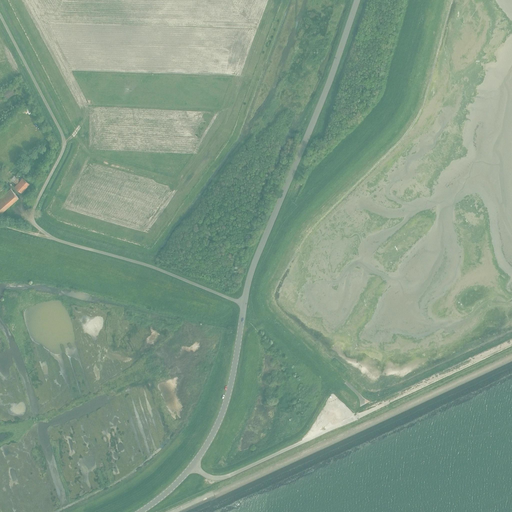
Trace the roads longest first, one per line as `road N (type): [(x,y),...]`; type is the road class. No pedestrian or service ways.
road 1 (track): [(435,0),(397,116),(291,226),(259,292),(267,318),(373,407),(356,416)]
road 2 (unclassified): [(244,303),(53,241),(32,227),(30,205),(56,137),(0,28)]
road 3 (unclassified): [(244,303),(357,0)]
road 4 (unclassified): [(140,511),(185,473),(213,432),(244,303)]
